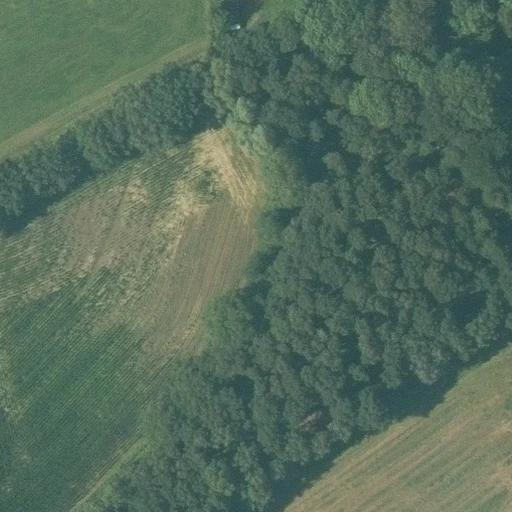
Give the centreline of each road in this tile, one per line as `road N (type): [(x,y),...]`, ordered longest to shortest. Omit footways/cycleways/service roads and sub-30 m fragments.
road 1 (unclassified): [(0,186),(347,0)]
road 2 (tertiary): [(511,250),(413,92),(377,0)]
